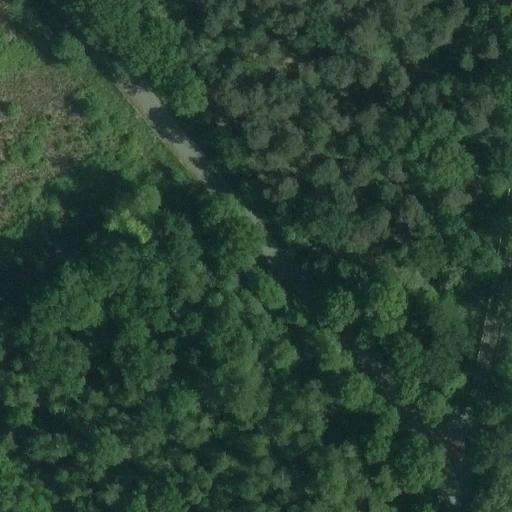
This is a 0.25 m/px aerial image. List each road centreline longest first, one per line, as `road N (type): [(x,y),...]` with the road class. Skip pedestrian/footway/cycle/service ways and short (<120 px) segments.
road 1 (unclassified): [(420,426),(64,0)]
road 2 (unclassified): [(511,222),(466,456)]
